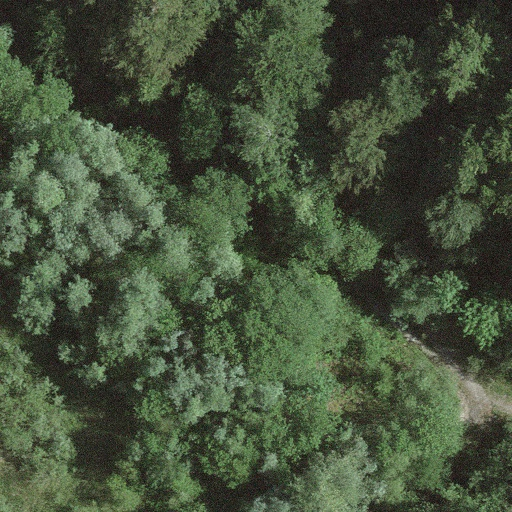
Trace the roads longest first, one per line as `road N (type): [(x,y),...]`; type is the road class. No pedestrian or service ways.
road 1 (track): [(511,384),(430,350),(0,12)]
road 2 (track): [(511,391),(435,511)]
